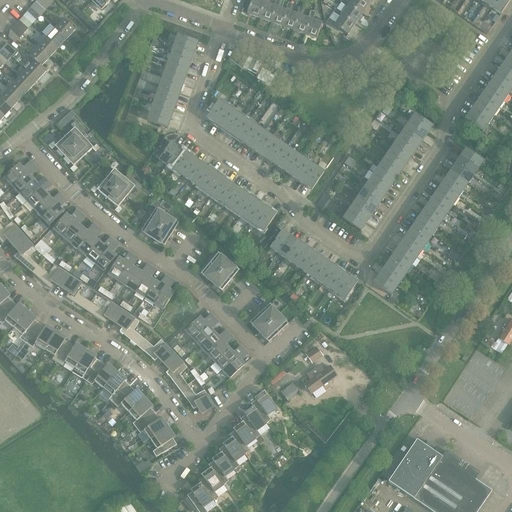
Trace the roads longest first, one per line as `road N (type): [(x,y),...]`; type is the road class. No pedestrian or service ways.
road 1 (residential): [(0,264),(53,313),(126,361),(200,450),(266,360),(174,273),(97,219),(21,137)]
road 2 (residential): [(223,32),(189,130),(362,262),(448,142),(451,109),(511,18)]
road 3 (unclassified): [(223,32),(306,57),(347,57),(366,46),(398,0)]
road 4 (unclassified): [(401,399),(511,238)]
road 5 (unclassified): [(21,137),(73,96),(148,1)]
road 6 (unclassified): [(323,511),(401,399)]
road 7 (unclassified): [(401,399),(511,469)]
